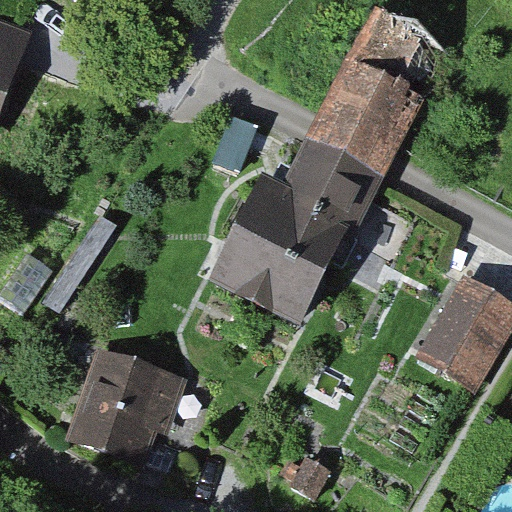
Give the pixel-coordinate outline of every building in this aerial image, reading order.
[(454,60),(372,19),(316,132),(307,151),(384,191),(392,176),(454,60)] [(0,148),(38,43),(0,29),(0,148)] [(384,191),(307,151),(282,198),(267,190),(207,302),(299,350),(384,191)] [(511,339),(511,317),(457,286),(412,365),(477,401),(511,339)] [(194,393),(100,359),(66,450),(160,485),(194,393)]
